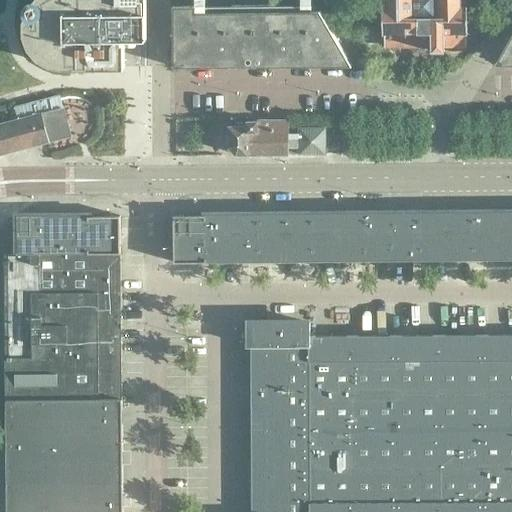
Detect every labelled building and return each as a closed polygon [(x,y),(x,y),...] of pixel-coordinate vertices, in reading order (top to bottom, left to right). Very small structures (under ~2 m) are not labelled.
[(146,38),(146,0),(34,0),(29,6),(25,19),(25,34),(30,47),(39,58),(51,65),(65,67),(124,67),(124,51),(134,51),(134,38),(146,38)] [(257,59),(256,5),(231,5),(231,11),(205,12),(205,0),(194,0),(195,0),(185,1),(185,12),(172,12),(173,60),(173,67),(191,67),(191,59),(257,59)] [(347,58),(319,11),(318,11),(311,11),(311,0),(300,0),(301,11),(274,11),(274,5),(256,5),(257,59),(347,58)] [(467,33),(466,6),(460,7),(460,0),(384,0),(384,7),(382,7),(383,34),(384,34),(384,46),(431,46),(431,51),(444,51),(444,46),(465,45),(465,33),(467,33)] [(369,19),(369,7),(357,7),(357,19),(369,19)] [(511,56),(511,33),(499,57),(511,56)] [(0,154),(70,136),(63,109),(60,95),(36,102),(39,115),(0,125),(0,154)] [(325,154),(325,127),(299,127),(299,134),(286,134),(286,121),(247,121),(247,126),(229,126),(229,147),(236,154),(286,154),(286,147),(299,147),(299,154),(325,154)] [(511,259),(511,209),(500,210),(500,259),(511,259)] [(447,260),(446,210),(419,211),(420,260),(447,260)] [(474,260),(473,210),(446,210),(447,260),(474,260)] [(500,259),(500,210),(473,210),(474,260),(500,259)] [(366,261),(366,211),(285,212),(286,261),(366,261)] [(393,260),(393,212),(385,212),(385,211),(366,211),(366,261),(393,260)] [(420,260),(419,211),(400,211),(400,212),(393,212),(393,260),(420,260)] [(232,262),(232,212),(205,213),(206,262),(232,262)] [(259,262),(259,212),(232,212),(232,262),(259,262)] [(286,261),(285,212),(259,212),(259,262),(286,261)] [(120,254),(120,218),(120,216),(111,216),(111,213),(16,214),(16,255),(21,255),(120,254)] [(206,262),(205,213),(181,213),(182,215),(173,215),(174,262),(206,262)] [(121,398),(120,254),(21,255),(21,272),(4,272),(5,399),(121,398)] [(21,272),(21,255),(16,255),(4,255),(4,272),(21,272)] [(310,345),(310,336),(310,323),(250,323),(250,346),(310,345)] [(511,430),(511,334),(482,335),(482,431),(511,430)] [(353,432),(353,335),(310,336),(310,345),(310,367),(310,389),(310,410),(310,432),(353,432)] [(396,431),(396,335),(353,335),(353,432),(396,431)] [(439,431),(439,335),(396,335),(396,431),(439,431)] [(482,431),(482,335),(439,335),(439,431),(482,431)] [(310,367),(310,345),(250,346),(250,367),(310,367)] [(310,389),(310,367),(250,367),(251,389),(310,389)] [(310,410),(310,389),(251,389),(251,410),(310,410)] [(122,511),(122,444),(121,398),(5,399),(6,511),(122,511)] [(310,432),(310,410),(251,410),(251,432),(310,432)] [(511,511),(511,430),(482,431),(482,511),(511,511)] [(396,511),(396,431),(353,432),(353,511),(396,511)] [(439,511),(439,431),(396,431),(396,511),(439,511)] [(482,511),(482,431),(439,431),(439,511),(482,511)] [(310,453),(310,432),(251,432),(251,454),(310,453)] [(353,511),(353,432),(310,432),(310,453),(310,475),(310,497),(310,511),(353,511)] [(310,475),(310,453),(251,454),(251,475),(310,475)] [(310,497),(310,475),(251,475),(251,497),(310,497)] [(310,511),(310,497),(251,497),(251,511),(310,511)]
